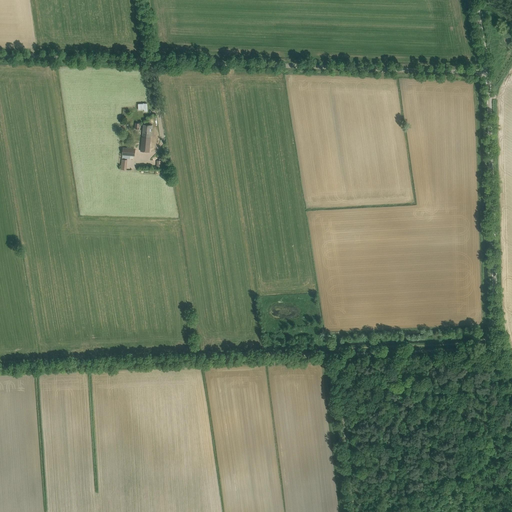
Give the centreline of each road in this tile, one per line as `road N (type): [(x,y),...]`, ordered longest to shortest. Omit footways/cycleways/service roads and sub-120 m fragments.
road 1 (unclassified): [(486,75),(0,58)]
road 2 (unclassified): [(511,366),(495,311),(486,75)]
